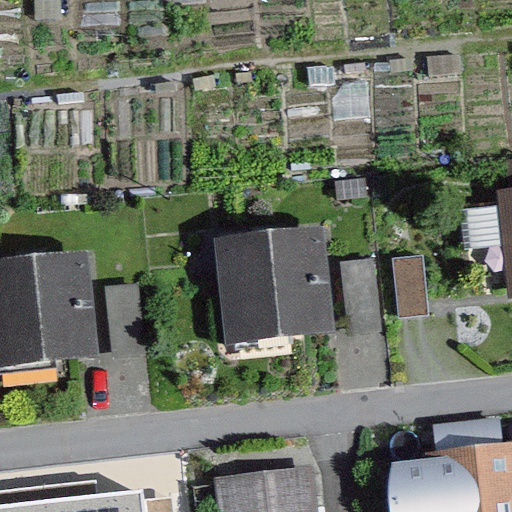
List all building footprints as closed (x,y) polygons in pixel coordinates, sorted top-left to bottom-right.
[(511,307),(511,202),(494,205),(506,308),(511,307)] [(214,353),(323,339),(311,241),(201,255),(214,353)] [(84,265),(0,273),(0,378),(95,367),(84,265)] [(385,511),(511,511),(511,454),(381,471),(385,511)] [(215,497),(216,511),(308,511),(306,486),(215,497)] [(53,511),(114,511),(112,497),(53,505),(53,511)]
